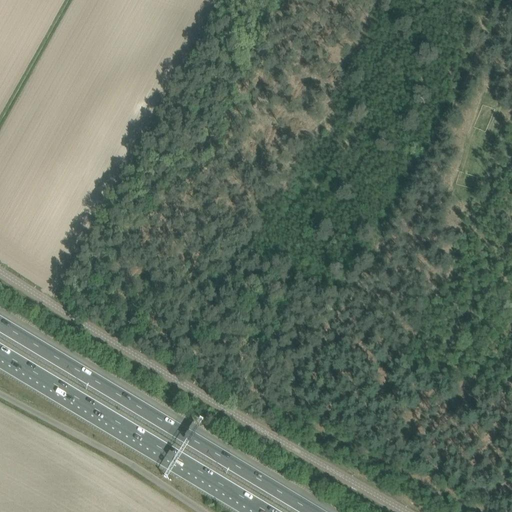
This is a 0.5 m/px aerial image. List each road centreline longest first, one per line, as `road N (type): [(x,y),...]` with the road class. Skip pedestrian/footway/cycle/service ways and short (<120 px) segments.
road 1 (unclassified): [(404,511),(0,271)]
road 2 (motorway): [(313,511),(0,322)]
road 3 (motorway): [(0,352),(264,511)]
road 4 (unclassified): [(0,394),(134,464),(205,511)]
